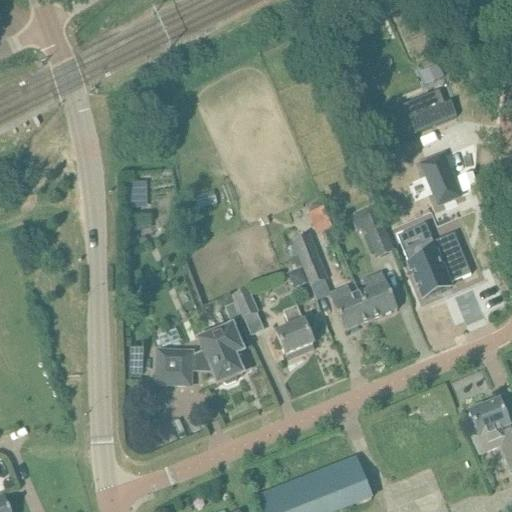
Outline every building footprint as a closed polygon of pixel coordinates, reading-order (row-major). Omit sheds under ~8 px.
[(418,0),(401,0),(402,3),(405,10),(420,4),(418,0)] [(342,29),(319,39),(329,64),(352,55),(342,29)] [(443,79),(438,67),(429,71),(434,83),(443,79)] [(407,122),(409,121),(415,136),(454,121),(448,105),(444,107),(438,92),(401,107),(407,122)] [(421,167),(438,208),(460,198),(443,158),(421,167)] [(322,209),(308,215),(317,236),(323,233),(329,249),(338,245),(332,229),(333,228),(325,208),(322,209)] [(379,216),(361,223),(377,260),(393,253),(379,216)] [(308,238),(293,244),(311,288),(326,281),(308,238)] [(435,257),(409,267),(423,301),(450,290),(442,271),(453,266),(461,285),(475,278),(459,239),(432,251),(435,257)] [(367,293),(360,297),(371,323),(397,312),(389,294),(382,275),(363,283),(367,293)] [(348,289),(329,297),(337,316),(345,334),(371,323),(360,297),(352,300),(348,289)] [(247,292),(232,299),(243,322),(257,315),(247,292)] [(233,308),(224,311),(230,324),(239,320),(233,308)] [(290,330),(276,335),(278,341),(286,359),(287,359),(289,363),(305,356),(303,352),(313,347),(306,329),(304,324),(303,324),(296,309),(283,315),(290,330)] [(157,354),(156,387),(191,389),(191,372),(197,372),(197,374),(211,375),(217,388),(223,385),(227,388),(234,385),(236,384),(236,380),(243,377),(242,375),(249,372),(242,355),(243,355),(232,329),(198,343),(203,355),(192,360),(192,355),(157,354)] [(471,414),(469,415),(477,436),(472,439),(480,456),(500,448),(510,472),(511,477),(511,433),(511,434),(508,429),(509,428),(499,403),(484,409),(481,406),(470,410),(471,414)] [(355,460),(254,500),(258,511),(343,511),(371,501),(355,460)] [(9,511),(3,498),(0,499),(0,511),(9,511)]
